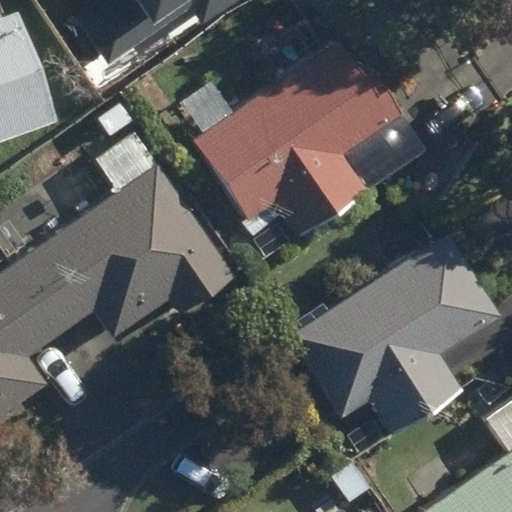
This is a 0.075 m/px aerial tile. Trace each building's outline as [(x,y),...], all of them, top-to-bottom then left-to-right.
[(156,0),(90,47),(114,81),(228,3),(225,0),(156,0)] [(0,21),(0,140),(57,120),(19,15),(0,21)] [(277,200),(300,234),(339,212),(367,189),(343,155),(402,113),(346,34),(194,140),(249,220),(277,200)] [(102,142),(111,156),(132,142),(122,128),(102,142)] [(158,164),(8,266),(56,336),(98,308),(116,334),(173,297),(183,310),(234,276),(158,164)] [(371,398),(394,432),(462,389),(440,355),(502,316),(450,234),(287,337),(339,418),(371,398)] [(28,355),(56,336),(8,266),(0,271),(0,440),(1,439),(0,437),(0,415),(46,384),(28,355)] [(502,454),(511,447),(511,390),(477,414),(502,454)] [(511,511),(511,453),(427,511),(511,511)] [(333,479),(351,502),(369,488),(350,465),(333,479)]
